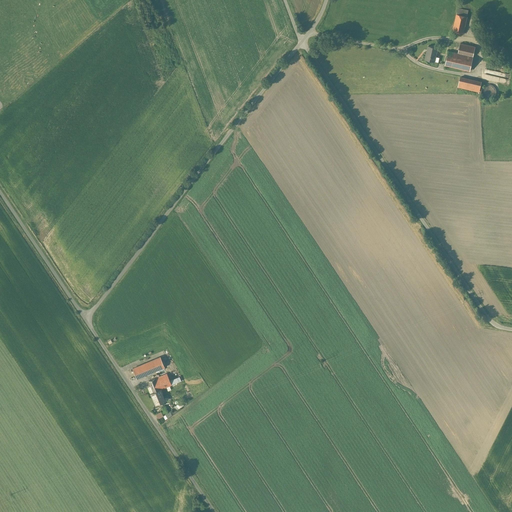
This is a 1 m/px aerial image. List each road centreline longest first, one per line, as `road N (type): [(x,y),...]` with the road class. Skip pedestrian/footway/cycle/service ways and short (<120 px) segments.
road 1 (unclassified): [(302,42),(479,306),(496,326),(511,329)]
road 2 (unclassified): [(85,318),(302,42)]
road 3 (unclassified): [(214,511),(85,318)]
road 4 (unclassified): [(85,318),(0,192)]
